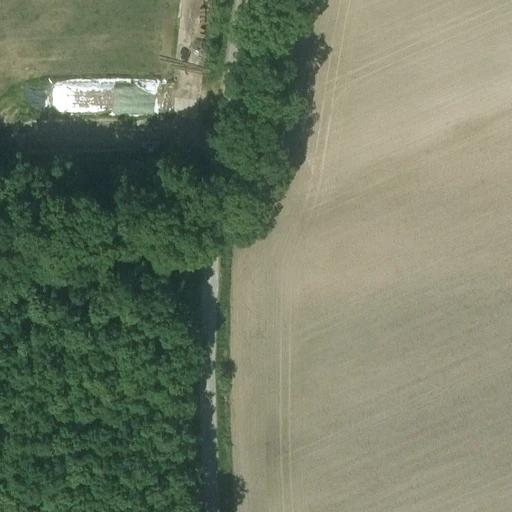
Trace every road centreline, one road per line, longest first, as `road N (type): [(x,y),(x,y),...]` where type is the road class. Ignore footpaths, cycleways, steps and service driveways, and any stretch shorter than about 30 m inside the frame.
road 1 (unclassified): [(212,511),(213,234)]
road 2 (unclassified): [(213,234),(249,0)]
road 3 (unclassified): [(0,256),(213,234)]
